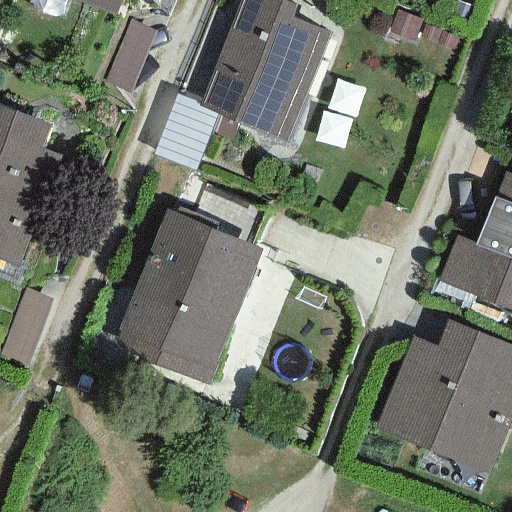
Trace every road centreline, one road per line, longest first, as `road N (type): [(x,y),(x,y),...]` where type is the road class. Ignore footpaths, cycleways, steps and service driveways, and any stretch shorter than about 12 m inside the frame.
road 1 (residential): [(325,466),(511,2)]
road 2 (residential): [(82,287),(193,0)]
